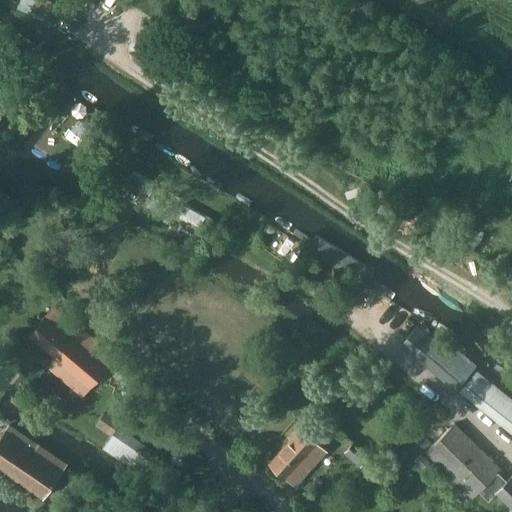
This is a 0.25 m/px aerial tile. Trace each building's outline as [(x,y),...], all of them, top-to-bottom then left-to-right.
[(46,21),(54,4),(44,0),(28,0),(24,10),(46,21)] [(147,194),(153,183),(131,171),(124,182),(147,194)] [(145,207),(150,198),(144,195),(139,204),(145,207)] [(154,210),(158,201),(152,198),(147,206),(154,210)] [(196,226),(202,216),(180,203),(174,214),(196,226)] [(53,224),(38,241),(58,259),(73,242),(53,224)] [(317,234),(308,247),(360,281),(369,267),(317,234)] [(298,254),(304,245),(296,240),(290,248),(298,254)] [(302,270),(307,263),(298,257),(294,264),(302,270)] [(97,345),(50,307),(27,335),(55,358),(48,366),(82,394),(114,355),(98,343),(97,345)] [(434,340),(416,324),(400,343),(453,389),(474,364),(439,333),(434,340)] [(511,435),(511,399),(476,370),(458,392),(511,435)] [(108,433),(119,418),(106,408),(95,423),(108,433)] [(175,445),(182,434),(162,419),(154,430),(175,445)] [(141,476),(157,452),(116,424),(100,448),(141,476)] [(511,511),(511,474),(506,481),(497,473),(500,470),(454,424),(426,452),(472,498),(479,491),(488,501),(496,493),(511,508),(511,509),(509,511),(511,511)] [(0,470),(42,499),(66,463),(8,425),(0,436),(0,470)] [(294,485),(324,452),(297,427),(288,437),(291,440),(270,464),(294,485)] [(359,466),(369,455),(352,441),(343,452),(359,466)] [(199,499),(204,492),(186,481),(181,488),(199,499)]
